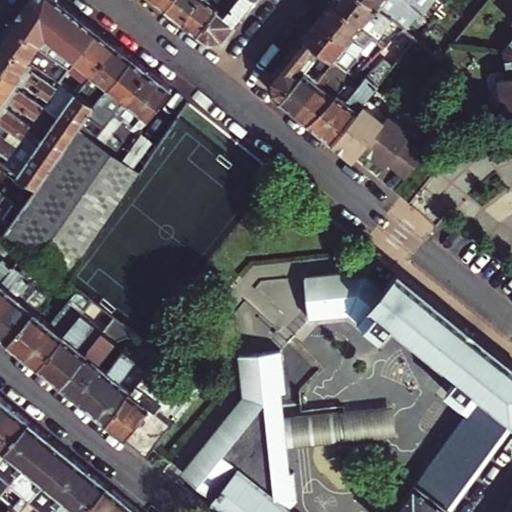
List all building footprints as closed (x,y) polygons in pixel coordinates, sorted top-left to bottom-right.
[(72,66),(77,60),(100,30),(88,20),(78,12),(62,0),(26,0),(13,20),(25,29),(44,42),(42,46),(58,57),(72,66)] [(196,4),(198,0),(172,0),(167,8),(174,14),(182,20),(196,4)] [(190,26),(198,33),(224,0),(223,0),(198,0),(196,4),(182,20),(190,26)] [(225,39),(243,17),(256,0),(236,0),(231,6),(224,0),(198,33),(209,41),(225,39)] [(388,43),(376,33),(335,0),(332,0),(328,6),(320,17),(335,29),(363,52),(373,60),(388,43)] [(402,27),(402,25),(379,7),(371,0),(335,0),(376,33),(388,43),(402,27)] [(413,5),(406,0),(371,0),(379,7),(402,25),(402,27),(407,31),(423,14),(422,13),(413,5)] [(406,0),(413,5),(422,13),(423,14),(434,0),(406,0)] [(373,60),(363,52),(335,29),(320,17),(305,34),(323,49),(332,56),(337,60),(357,77),(373,60)] [(48,71),(58,57),(42,46),(44,42),(25,29),(13,20),(1,38),(21,53),(33,61),(48,71)] [(77,60),(92,73),(117,44),(109,38),(100,30),(77,60)] [(296,82),(316,57),(323,49),(305,34),(287,58),(271,77),(273,92),(282,99),(296,82)] [(511,37),(504,49),(507,76),(498,77),(502,108),(511,106),(511,37)] [(59,87),(30,67),(33,61),(21,53),(1,38),(0,38),(0,67),(9,73),(20,81),(49,101),(59,87)] [(92,73),(110,86),(133,57),(125,50),(117,44),(92,73)] [(328,60),(333,65),(337,60),(332,56),(328,60)] [(48,71),(61,80),(72,66),(58,57),(48,71)] [(126,99),(137,86),(150,70),(140,63),(133,57),(110,86),(126,99)] [(296,110),(311,91),(329,69),(316,57),(296,82),(282,99),(296,110)] [(309,121),(340,93),(349,85),(357,77),(337,60),(333,65),(329,69),(311,91),(296,110),(300,114),(309,121)] [(333,140),(355,113),(364,102),(368,97),(383,79),(388,73),(376,63),(348,99),(340,93),(309,121),(320,130),(332,140),(333,140)] [(45,107),(16,87),(20,81),(9,73),(0,67),(0,94),(11,102),(36,119),(44,108),(45,107)] [(120,154),(138,132),(164,100),(173,89),(160,78),(150,70),(137,86),(126,99),(114,113),(122,120),(104,142),(120,154)] [(82,124),(95,104),(77,92),(62,82),(59,87),(49,101),(45,107),(44,108),(58,117),(57,120),(75,133),(82,124)] [(0,99),(9,106),(11,102),(0,94),(0,99)] [(385,119),(389,114),(368,97),(364,102),(385,119)] [(0,103),(7,109),(9,106),(0,99),(0,103)] [(364,102),(355,113),(333,140),(343,148),(354,157),(362,147),(380,161),(385,166),(388,162),(405,175),(426,150),(409,137),(412,133),(389,114),(385,119),(364,102)] [(25,125),(27,123),(7,109),(0,103),(0,122),(23,139),(24,138),(28,131),(24,128),(25,125)] [(38,147),(57,160),(75,133),(57,120),(38,147)] [(24,128),(28,131),(32,126),(27,123),(25,125),(24,128)] [(65,279),(141,169),(130,161),(120,154),(104,142),(82,124),(75,133),(57,160),(37,187),(26,203),(16,218),(5,233),(9,235),(20,244),(27,249),(34,254),(46,264),(65,279)] [(19,145),(16,143),(0,131),(0,151),(10,158),(13,154),(19,145)] [(30,147),(33,144),(24,138),(23,139),(21,141),(30,147)] [(37,187),(57,160),(38,147),(38,148),(33,144),(30,147),(21,141),(19,145),(13,154),(10,158),(5,164),(37,187)] [(0,206),(16,218),(26,203),(0,183),(0,206)] [(16,218),(0,206),(0,228),(5,233),(16,218)] [(0,246),(9,235),(5,233),(0,228),(0,246)] [(0,246),(0,247),(11,256),(20,244),(9,235),(0,246)] [(0,281),(0,282),(16,262),(27,249),(20,244),(11,256),(7,260),(3,257),(0,261),(0,281)] [(43,269),(46,264),(34,254),(31,258),(36,263),(41,267),(43,269)] [(33,267),(38,271),(41,267),(36,263),(33,267)] [(348,272),(306,277),(311,318),(353,316),(382,340),(395,326),(460,379),(448,393),(470,411),(419,479),(393,511),(449,511),(459,499),(511,427),(511,362),(508,359),(400,272),(397,276),(394,273),(382,288),(367,276),(349,277),(348,272)] [(0,281),(0,317),(18,296),(0,282),(0,281)] [(0,333),(8,341),(35,310),(47,295),(38,286),(25,302),(18,296),(0,317),(0,333)] [(8,341),(38,365),(76,320),(86,307),(92,300),(81,291),(74,299),(71,296),(50,322),(35,310),(8,341)] [(86,307),(96,315),(102,307),(92,300),(86,307)] [(62,385),(88,353),(77,344),(99,317),(96,315),(86,307),(76,320),(38,365),(62,385)] [(85,404),(112,372),(101,363),(123,336),(110,326),(88,353),(62,385),(85,404)] [(85,404),(107,422),(145,371),(138,364),(141,360),(129,350),(112,372),(85,404)] [(217,500),(210,506),(217,511),(296,511),(290,507),(298,499),(293,473),(289,449),(285,418),(282,393),(289,392),(283,350),(241,355),(246,397),(185,473),(217,500)] [(126,438),(136,424),(150,407),(161,392),(156,388),(160,383),(145,371),(107,422),(126,438)] [(0,421),(12,406),(0,395),(0,421)] [(289,449),(397,435),(393,403),(285,418),(289,449)] [(0,457),(30,421),(12,406),(0,421),(0,457)] [(126,438),(148,456),(173,424),(150,407),(136,424),(126,438)] [(17,478),(50,436),(30,421),(0,457),(0,464),(5,468),(0,474),(0,485),(6,490),(17,478)] [(37,494),(69,452),(50,436),(17,478),(37,494)] [(53,511),(64,499),(89,469),(69,452),(37,494),(46,502),(38,511),(53,511)] [(79,511),(86,511),(109,485),(89,469),(64,499),(79,511)] [(116,511),(127,500),(109,485),(86,511),(116,511)] [(141,511),(127,500),(116,511),(141,511)]
